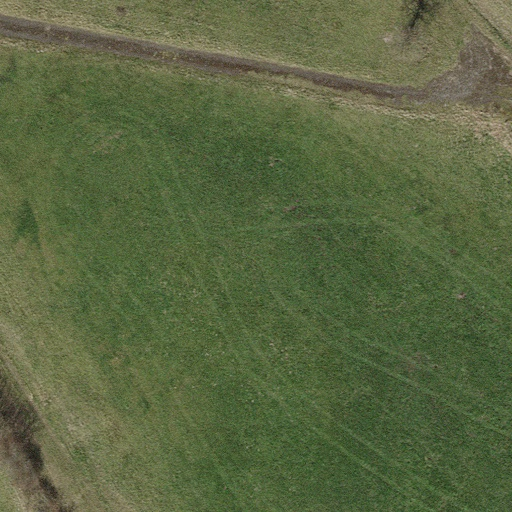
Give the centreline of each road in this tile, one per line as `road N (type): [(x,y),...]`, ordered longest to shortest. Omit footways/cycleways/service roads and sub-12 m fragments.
road 1 (track): [(0,27),(398,94),(454,86),(497,57)]
road 2 (track): [(0,359),(99,511)]
